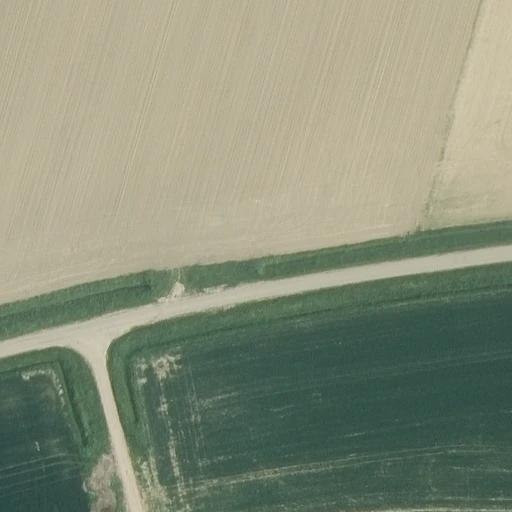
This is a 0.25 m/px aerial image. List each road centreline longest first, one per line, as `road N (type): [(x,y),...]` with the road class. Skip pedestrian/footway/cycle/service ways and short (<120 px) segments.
road 1 (unclassified): [(91,330),(336,278),(511,260)]
road 2 (unclassified): [(138,511),(91,330)]
